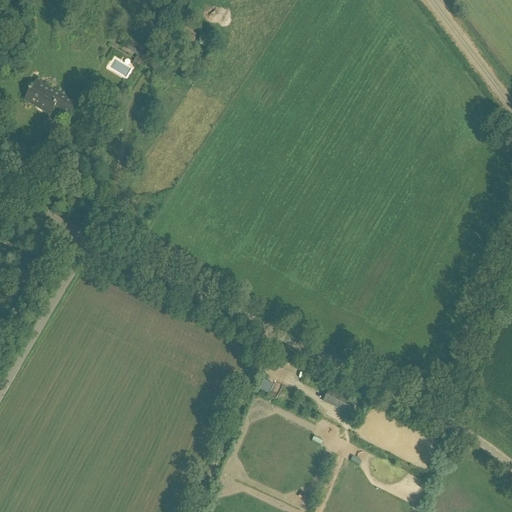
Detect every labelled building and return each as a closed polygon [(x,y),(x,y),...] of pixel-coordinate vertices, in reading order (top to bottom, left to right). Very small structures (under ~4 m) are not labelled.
[(131,41),(128,46),(127,47),(140,55),(134,65),(140,68),(150,52),(131,41)] [(129,69),(133,60),(121,54),(117,63),(129,69)] [(70,114),(76,104),(37,81),(26,99),(51,114),(56,105),(70,114)] [(0,239),(10,245),(16,235),(5,229),(0,238),(0,239)] [(322,401),(349,415),(355,403),(327,389),(322,401)]
